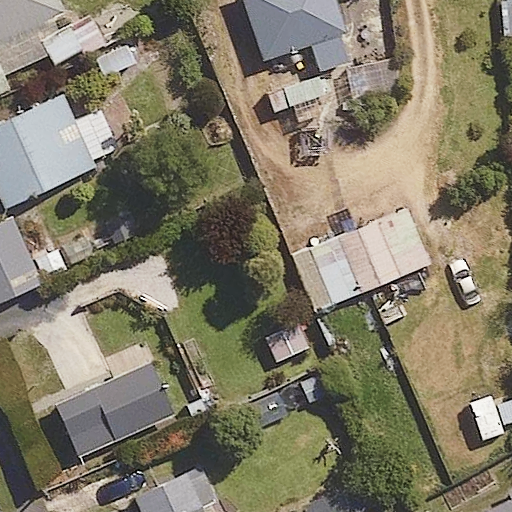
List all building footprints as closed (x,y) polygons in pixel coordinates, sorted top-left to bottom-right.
[(65,15),(58,0),(0,0),(0,94),(14,89),(8,76),(43,60),(46,67),(81,52),(103,43),(93,19),(71,29),(65,15)] [(353,60),(335,0),(246,0),(263,58),(313,44),(320,70),(353,60)] [(130,34),(90,56),(104,82),(144,60),(130,34)] [(319,75),(268,90),(275,113),(326,97),(319,75)] [(106,160),(73,89),(0,123),(0,192),(6,206),(106,160)] [(0,300),(67,271),(38,207),(0,224),(0,300)] [(429,264),(407,209),(294,256),(316,310),(429,264)] [(433,305),(398,332),(414,352),(449,325),(433,305)] [(153,362),(133,370),(57,405),(80,456),(176,413),(153,362)] [(196,463),(136,496),(144,511),(210,511),(207,506),(217,500),(196,463)] [(357,511),(345,486),(304,507),(306,511),(357,511)]
